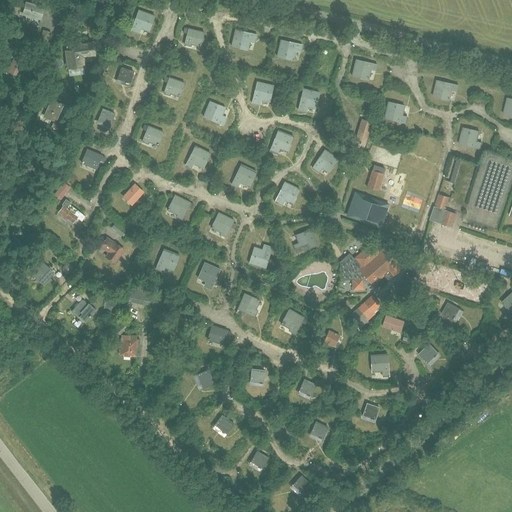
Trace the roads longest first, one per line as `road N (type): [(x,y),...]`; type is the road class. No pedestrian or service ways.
road 1 (track): [(238,511),(0,286)]
road 2 (unclassified): [(511,61),(255,0)]
road 3 (unclassified): [(332,511),(511,354)]
